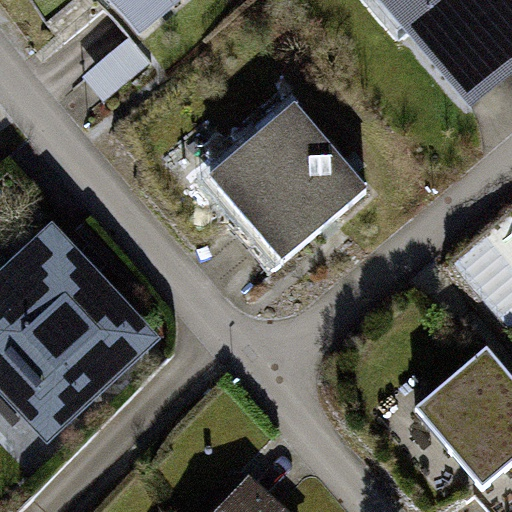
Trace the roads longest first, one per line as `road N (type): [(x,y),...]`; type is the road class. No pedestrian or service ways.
road 1 (residential): [(0,59),(269,380)]
road 2 (residential): [(511,167),(269,380)]
road 3 (residential): [(269,380),(380,511)]
